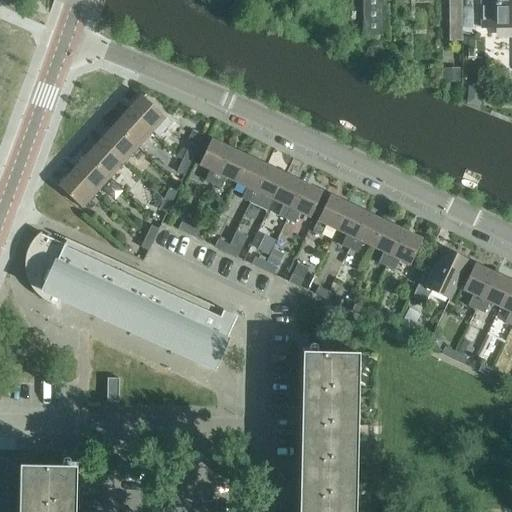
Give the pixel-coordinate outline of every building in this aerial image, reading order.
[(382,0),(362,0),(363,36),(370,36),(383,36),(382,0)] [(448,0),(449,41),(462,41),(461,0),(448,0)] [(511,0),(482,0),(482,7),(482,28),(511,27),(511,0)] [(460,68),(443,69),(443,73),(443,82),(460,82),(460,81),(460,68)] [(141,96),(127,111),(151,133),(165,118),(141,96)] [(127,111),(113,126),(137,148),(151,133),(127,111)] [(113,126),(100,141),(123,163),(137,148),(113,126)] [(195,132),(190,143),(197,146),(202,135),(195,132)] [(204,181),(212,185),(230,149),(211,140),(199,165),(209,171),(204,181)] [(100,141),(86,156),(109,178),(123,163),(100,141)] [(226,178),(236,183),(248,157),(230,149),(212,185),(220,189),(226,178)] [(187,151),(182,162),(189,165),(194,154),(187,151)] [(86,156),(72,171),(95,194),(109,178),(86,156)] [(241,199),(249,203),(266,166),(248,157),(236,183),(246,188),(241,199)] [(189,165),(182,162),(177,172),(184,176),(189,165)] [(262,196),(272,200),(285,175),(266,166),(249,203),(257,207),(262,196)] [(95,194),(72,171),(58,187),(82,209),(95,194)] [(278,216),(286,220),(303,183),(285,175),(272,200),(283,205),(278,216)] [(303,183),(286,220),(294,224),(299,213),(310,218),(322,192),(303,183)] [(169,188),(164,199),(171,203),(176,192),(169,188)] [(326,226),(336,230),(348,205),(329,196),(312,232),(320,236),(326,226)] [(171,203),(164,199),(158,210),(166,214),(171,203)] [(341,246),(349,250),(366,213),(348,205),(336,230),(346,235),(341,246)] [(362,243),(372,248),(385,222),(366,213),(349,250),(357,254),(362,243)] [(378,264),(386,267),(403,231),(385,222),(372,248),(383,253),(378,264)] [(178,230),(189,235),(192,228),(181,223),(178,230)] [(151,226),(146,237),(153,240),(158,230),(151,226)] [(192,228),(189,235),(199,240),(203,233),(192,228)] [(403,231),(386,267),(394,271),(399,260),(410,266),(422,240),(403,231)] [(213,368),(215,365),(236,317),(53,234),(53,235),(65,241),(63,245),(40,234),(41,234),(40,233),(31,243),(25,256),(25,271),(29,284),(38,296),(50,303),(58,287),(205,354),(201,362),(213,368)] [(153,240),(146,237),(141,248),(148,251),(153,240)] [(214,247),(225,253),(229,245),(218,240),(214,247)] [(229,245),(225,253),(236,258),(240,250),(229,245)] [(273,248),(267,260),(278,265),(283,253),(273,248)] [(413,296),(425,302),(431,290),(449,299),(467,261),(443,250),(432,273),(425,269),(413,296)] [(251,265),(262,270),(266,263),(255,257),(251,265)] [(266,263),(262,270),(273,275),(276,268),(266,263)] [(468,306),(476,310),(493,273),(474,264),(462,290),(473,295),(468,306)] [(489,303),(499,308),(511,282),(493,273),(476,310),(484,314),(489,303)] [(288,282),(299,288),(303,280),(292,275),(288,282)] [(504,323),(511,326),(511,282),(499,308),(509,313),(504,323)] [(314,295),(325,300),(329,292),(318,287),(314,295)] [(329,292),(325,300),(336,305),(340,298),(329,292)] [(351,312),(362,317),(366,310),(354,304),(351,312)] [(366,310),(362,317),(372,323),(376,315),(366,310)] [(432,335),(427,345),(437,350),(440,344),(438,338),(432,335)] [(441,355),(452,360),(456,353),(445,347),(441,355)] [(349,511),(350,495),(353,355),(359,355),(359,354),(308,353),(304,511),(68,511),(69,467),(19,466),(19,467),(24,468),(23,511),(349,511)] [(456,353),(452,360),(463,365),(466,358),(456,353)] [(478,372),(489,377),(492,370),(481,365),(478,372)] [(492,370),(489,377),(500,382),(503,375),(492,370)] [(106,402),(118,403),(119,379),(107,379),(106,402)] [(365,485),(354,485),(354,495),(364,495),(365,485)]
